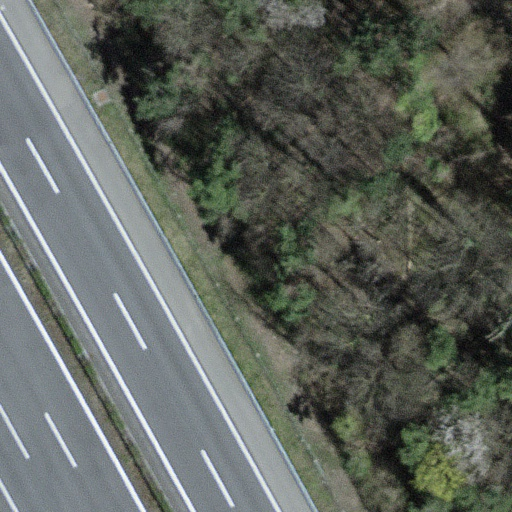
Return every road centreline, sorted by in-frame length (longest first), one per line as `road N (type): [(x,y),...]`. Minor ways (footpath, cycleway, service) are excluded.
road 1 (motorway): [(236,511),(0,89)]
road 2 (motorway): [(0,364),(80,511)]
